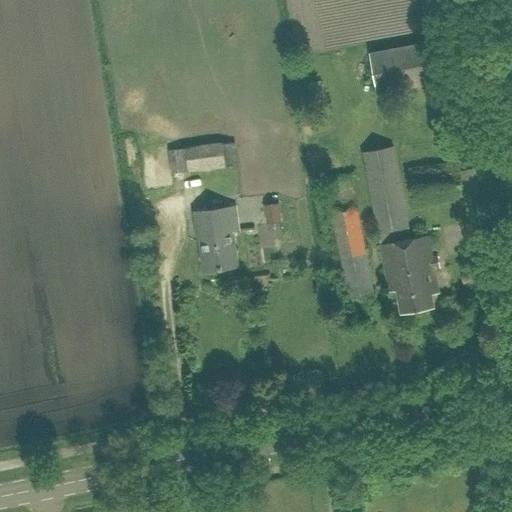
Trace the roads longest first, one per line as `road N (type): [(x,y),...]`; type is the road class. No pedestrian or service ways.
road 1 (secondary): [(0,495),(511,393)]
road 2 (unclassified): [(482,0),(511,173)]
